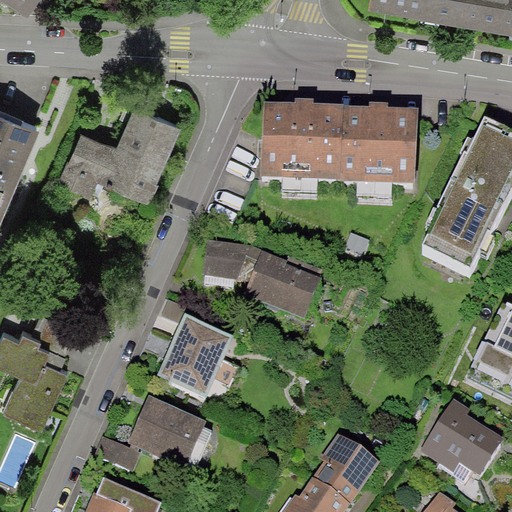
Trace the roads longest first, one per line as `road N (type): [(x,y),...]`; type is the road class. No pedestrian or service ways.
road 1 (residential): [(248,55),(56,511)]
road 2 (tertiary): [(511,82),(248,55)]
road 3 (tertiary): [(248,55),(0,48)]
